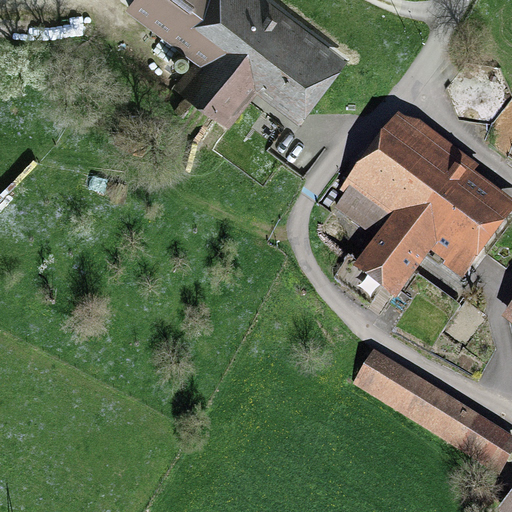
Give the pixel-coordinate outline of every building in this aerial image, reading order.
[(136,0),(130,9),(198,59),(184,76),(196,85),(189,95),(176,112),(183,117),(195,100),(220,118),(253,74),(298,107),(331,63),(258,8),(263,0),(136,0)] [(183,54),(182,54),(181,54),(179,54),(178,55),(177,56),(176,56),(175,58),(175,59),(174,60),(174,61),(174,62),(174,64),(175,65),(175,66),(176,67),(177,68),(178,68),(180,69),(181,69),(182,69),(183,69),(185,68),(186,68),(187,67),(187,66),(188,65),(189,64),(189,63),(189,61),(189,60),(189,59),(188,58),(187,57),(186,56),(185,55),(184,55),(183,54)] [(124,116),(115,140),(142,151),(152,127),(124,116)] [(337,208),(382,243),(360,270),(394,296),(387,305),(396,312),(398,309),(436,337),(457,309),(410,274),(432,244),(462,266),(504,210),(466,181),(476,168),(418,124),(416,123),(413,123),(410,122),(407,123),(404,123),(401,124),(399,126),(397,128),(337,208)] [(361,383),(498,469),(511,447),(511,442),(377,358),(361,383)]
